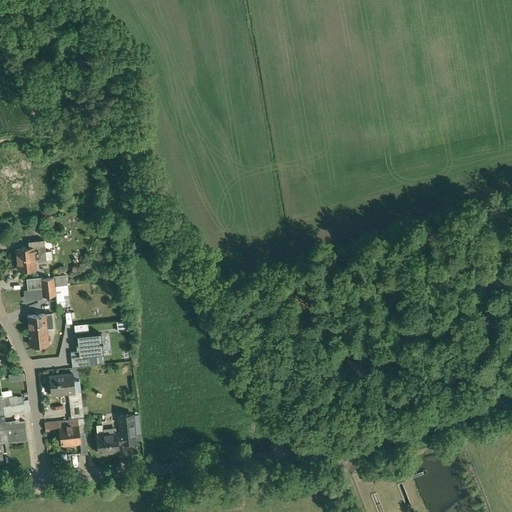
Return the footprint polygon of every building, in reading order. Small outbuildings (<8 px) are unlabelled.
[(32,146),(0,149),(0,162),(34,159),(32,146)] [(17,170),(18,180),(29,179),(29,170),(17,170)] [(27,180),(9,182),(12,210),(30,208),(27,180)] [(29,248),(16,249),(19,270),(36,268),(35,260),(46,259),(44,240),(29,241),(29,248)] [(54,278),(41,279),(41,281),(42,288),(55,286),(54,278)] [(41,281),(27,282),(28,289),(42,288),(41,281)] [(55,286),(42,288),(43,296),(56,295),(55,286)] [(69,297),(56,299),(57,306),(69,305),(69,297)] [(52,313),(28,315),(30,334),(31,344),(48,342),(47,332),(47,328),(54,327),(52,313)] [(79,351),(79,353),(89,352),(102,351),(100,331),(77,333),(79,351)] [(89,364),(89,352),(79,353),(79,351),(71,351),(72,365),(89,364)] [(7,375),(8,381),(22,378),(22,372),(7,375)] [(73,373),(49,376),(51,395),(69,393),(75,392),(73,373)] [(81,391),(75,392),(69,393),(69,401),(82,399),(81,391)] [(82,399),(69,401),(71,417),(84,416),(82,399)] [(24,400),(16,402),(17,404),(10,405),(4,406),(5,415),(26,411),(24,400)] [(121,433),(96,435),(98,453),(119,451),(118,443),(136,442),(136,441),(133,415),(119,416),(121,433)] [(139,415),(133,415),(136,441),(142,440),(139,415)] [(84,418),(45,422),(46,429),(59,427),(61,444),(80,442),(81,442),(80,432),(86,432),(84,418)] [(25,421),(15,422),(15,421),(6,422),(8,441),(28,439),(25,421)] [(0,422),(0,462),(3,462),(0,443),(8,441),(6,422),(0,422)] [(86,432),(80,432),(81,442),(80,442),(82,455),(88,454),(86,432)] [(375,467),(361,473),(365,481),(378,476),(375,467)]
